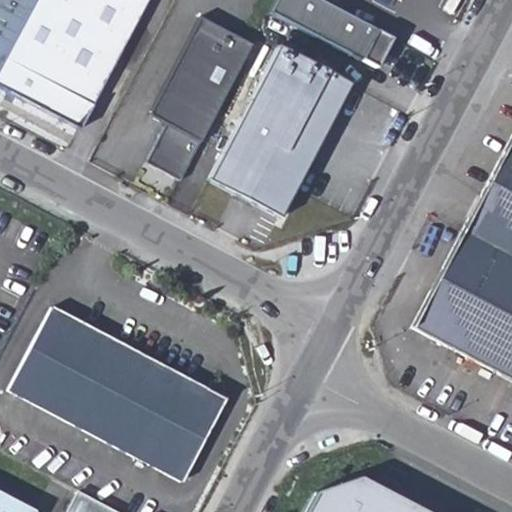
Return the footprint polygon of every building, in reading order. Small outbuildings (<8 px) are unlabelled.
[(145,0),(34,0),(0,64),(0,89),(77,129),(145,0)] [(0,0),(0,64),(34,0),(0,0)] [(270,0),(264,11),(374,70),(389,41),(313,0),(270,0)] [(197,20),(145,117),(163,127),(143,164),(177,182),(249,48),(197,20)] [(279,217),(347,87),(275,50),(208,181),(279,217)] [(511,133),(409,329),(511,382),(511,133)] [(6,393),(178,483),(222,401),(51,309),(6,393)] [(420,511),(357,477),(312,493),(301,511),(420,511)] [(0,491),(0,511),(30,511),(33,509),(0,491)] [(109,511),(74,493),(64,511),(109,511)]
